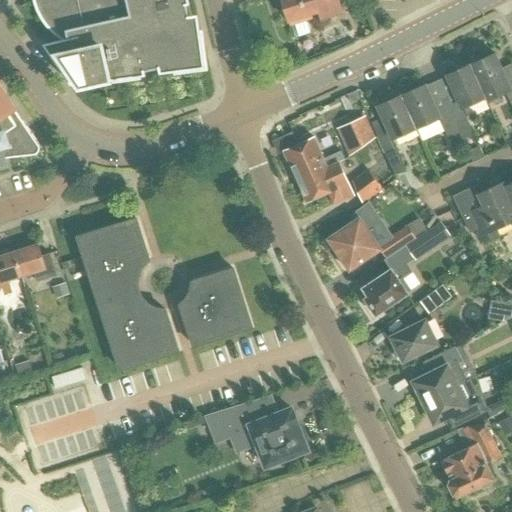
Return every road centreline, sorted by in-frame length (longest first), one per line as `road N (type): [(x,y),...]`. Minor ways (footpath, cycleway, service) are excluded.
road 1 (residential): [(414,511),(328,339),(239,117)]
road 2 (tertiary): [(239,117),(484,0)]
road 3 (tertiary): [(86,146),(136,151),(239,117)]
road 4 (tertiary): [(0,31),(63,127),(86,146)]
